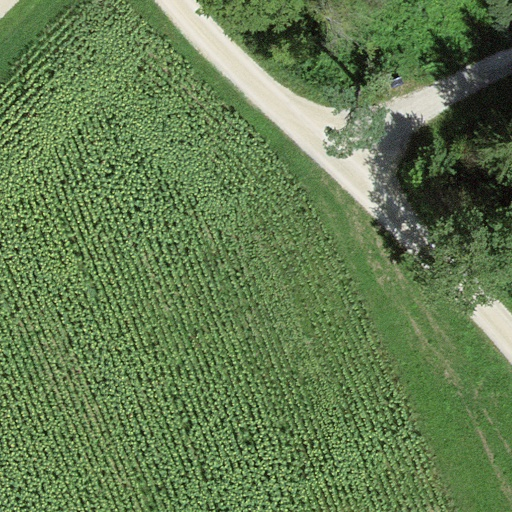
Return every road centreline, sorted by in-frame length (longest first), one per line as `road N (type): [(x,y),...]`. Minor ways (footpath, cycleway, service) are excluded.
road 1 (track): [(170,0),(343,152),(511,348)]
road 2 (track): [(343,152),(395,111),(511,54)]
